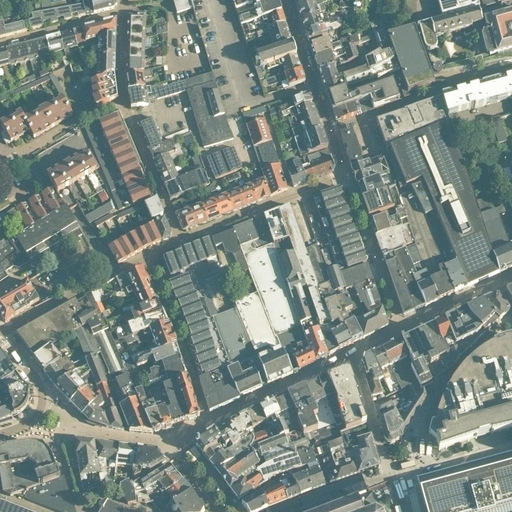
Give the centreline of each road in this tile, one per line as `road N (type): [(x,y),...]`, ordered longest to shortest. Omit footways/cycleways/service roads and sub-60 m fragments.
road 1 (unclassified): [(178,240),(343,173),(329,132)]
road 2 (unclassified): [(511,72),(329,132)]
road 3 (unclassified): [(122,103),(178,240)]
road 4 (residential): [(329,132),(284,0)]
road 5 (unclassified): [(0,46),(121,13)]
road 6 (unclassified): [(0,328),(111,271)]
